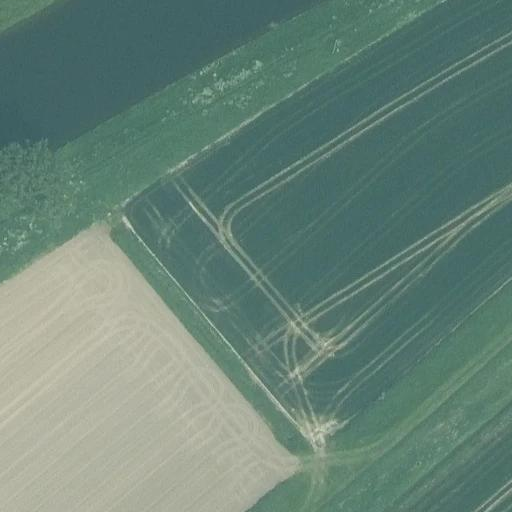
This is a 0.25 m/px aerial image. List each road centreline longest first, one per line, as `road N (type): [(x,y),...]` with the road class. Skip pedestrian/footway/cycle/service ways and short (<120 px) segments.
road 1 (track): [(67,173),(392,0)]
road 2 (track): [(301,511),(511,330)]
